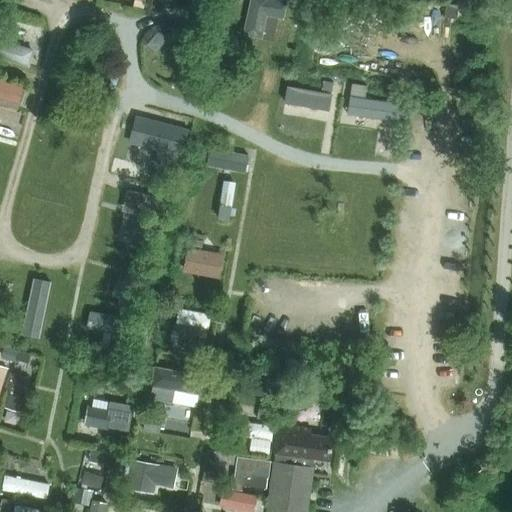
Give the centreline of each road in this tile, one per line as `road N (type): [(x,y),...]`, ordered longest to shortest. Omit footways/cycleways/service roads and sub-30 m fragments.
road 1 (unclassified): [(511,183),(495,380),(483,419),(410,475)]
road 2 (unknown): [(89,242),(48,432)]
road 3 (unknown): [(422,295),(293,296)]
